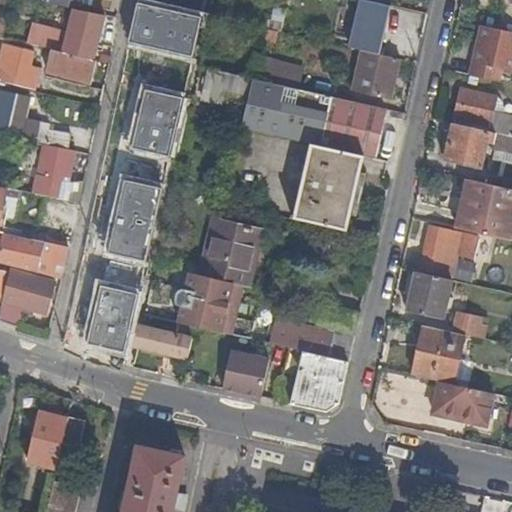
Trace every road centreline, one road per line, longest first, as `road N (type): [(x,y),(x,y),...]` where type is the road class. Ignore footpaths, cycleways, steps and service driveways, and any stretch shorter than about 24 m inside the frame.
road 1 (residential): [(444,0),(346,442)]
road 2 (residential): [(346,442),(123,394),(21,357)]
road 3 (residential): [(511,477),(346,442)]
